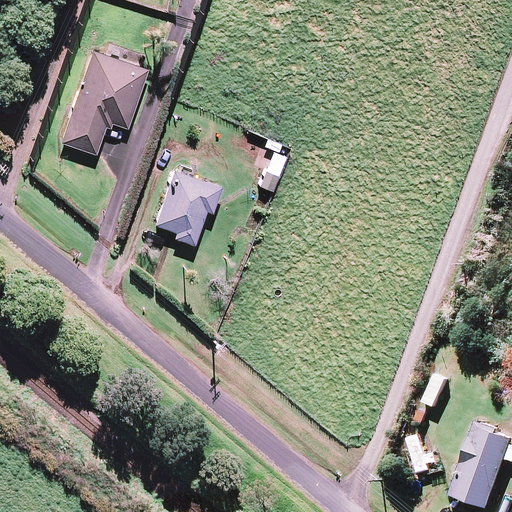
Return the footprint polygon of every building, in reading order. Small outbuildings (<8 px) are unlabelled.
[(96,154),(106,125),(111,127),(113,122),(128,127),(148,69),(93,50),(62,142),(96,154)] [(273,190),(287,155),(273,150),(259,185),(273,190)] [(222,185),(174,169),(155,224),(178,232),(176,238),(195,244),(207,210),(212,212),(222,185)] [(452,382),(437,374),(422,400),(438,408),(452,382)] [(511,460),(511,435),(481,424),(455,496),(492,510),(510,460),(511,460)] [(433,472),(431,465),(439,463),(436,454),(429,456),(423,434),(407,438),(417,476),(433,472)]
